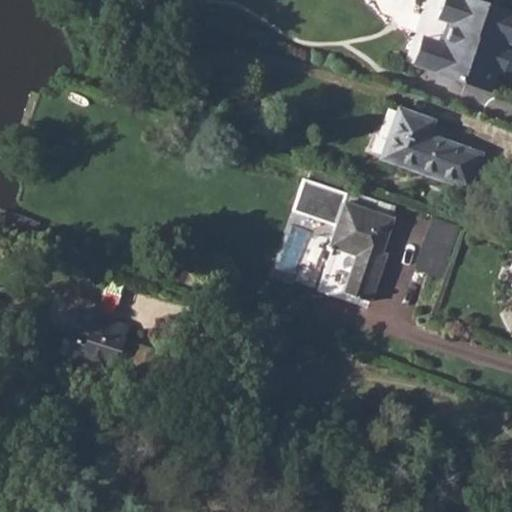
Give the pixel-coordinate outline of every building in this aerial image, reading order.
[(404,44),(408,52),(473,75),(484,51),(479,40),(484,28),(487,21),(497,24),(505,0),(504,0),(426,0),(426,3),(441,8),(433,31),(415,25),(409,30),(404,44)] [(397,106),(396,111),(387,107),(372,150),(381,154),(379,160),(470,192),(485,150),(433,132),(437,120),(397,106)] [(331,254),(317,292),(343,302),(345,296),(371,305),(385,266),(378,263),(393,220),(345,204),(347,195),(304,181),(293,212),(336,227),(329,248),(331,254)] [(455,241),(428,233),(416,269),(443,278),(455,241)] [(123,352),(130,316),(76,305),(69,341),(123,352)] [(112,372),(118,355),(84,345),(78,361),(112,372)]
